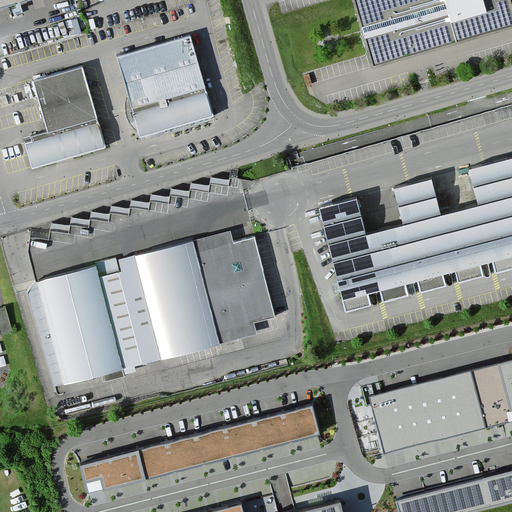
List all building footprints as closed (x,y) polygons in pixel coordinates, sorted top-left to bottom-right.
[(353,0),(373,67),(511,27),(511,3),(511,0),(353,0)] [(191,36),(119,57),(140,131),(141,135),(205,117),(214,115),(191,36)] [(81,67),(35,81),(50,132),(23,140),(32,169),(105,147),(103,139),(81,67)] [(357,198),(320,208),(346,311),(372,305),(369,294),(381,291),(384,302),(409,295),(406,284),(418,281),(421,292),(447,285),(444,275),(456,272),(458,282),(485,276),(482,265),(494,262),(497,273),(511,268),(511,158),(468,169),(477,204),(440,213),(432,179),(392,189),(401,223),(365,232),(357,198)] [(188,206),(227,198),(229,178),(211,176),(211,184),(191,181),(190,189),(172,187),(171,195),(151,193),(150,200),(132,198),(131,207),(112,204),(111,211),(111,212),(92,209),(91,216),(83,215),(77,216),(71,215),(70,225),(111,230),(121,228),(122,217),(120,216),(149,210),(168,213),(169,204),(188,206)] [(231,231),(37,280),(30,292),(55,388),(257,336),(254,324),(276,319),(255,238),(234,243),(231,231)] [(511,361),(370,397),(384,454),(511,421),(511,361)] [(311,403),(80,462),(88,493),(319,433),(311,403)] [(511,471),(395,501),(398,511),(476,511),(511,503),(511,471)] [(246,511),(242,498),(188,511),(246,511)] [(342,511),(341,503),(305,511),(342,511)]
